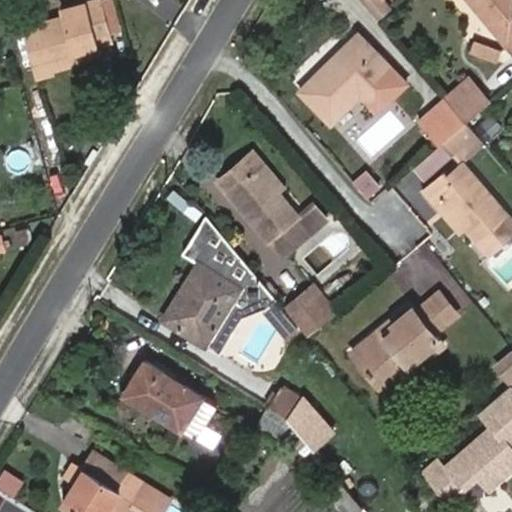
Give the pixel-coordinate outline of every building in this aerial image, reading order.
[(363,0),(378,16),(391,4),(387,0),(363,0)] [(511,0),(475,0),(511,45),(511,0)] [(105,39),(113,37),(105,1),(96,3),(105,39)] [(79,2),(53,9),(54,15),(81,7),(79,2)] [(91,43),(105,39),(96,3),(81,7),(54,15),(56,22),(18,33),(29,76),(48,71),(70,65),(69,57),(93,51),(91,43)] [(399,71),(360,32),(302,89),(334,123),(357,100),(379,79),(385,86),(399,71)] [(504,46),(476,38),(473,52),(499,60),(504,46)] [(93,51),(107,47),(105,39),(91,43),(93,51)] [(70,65),(95,59),(93,51),(69,57),(70,65)] [(50,76),(72,70),(70,65),(48,71),(50,76)] [(31,83),(50,79),(50,76),(48,71),(29,76),(31,83)] [(468,121),(493,101),(471,76),(447,97),(468,121)] [(357,100),(372,115),(393,94),(385,86),(379,79),(357,100)] [(447,97),(420,118),(441,144),(445,140),(468,121),(447,97)] [(459,157),(483,137),(468,121),(445,140),(454,151),(459,157)] [(454,151),(445,140),(441,144),(419,162),(428,173),(454,151)] [(288,184),(258,147),(223,177),(283,253),(330,217),(318,203),(302,213),(282,189),(288,184)] [(437,174),(421,187),(419,198),(454,240),(469,230),(490,256),(501,246),(511,236),(511,214),(463,159),(441,178),(437,174)] [(373,200),(385,191),(369,172),(357,181),(373,200)] [(302,325),(285,303),(210,210),(184,254),(200,263),(189,282),(195,286),(173,323),(221,354),(248,311),(271,306),(293,332),(302,325)] [(324,270),(352,244),(337,228),(309,253),(324,270)] [(511,236),(501,246),(504,250),(511,243),(511,236)] [(334,314),(339,310),(315,280),(309,284),(334,314)] [(166,319),(173,323),(195,286),(189,282),(166,319)] [(310,334),(334,314),(309,284),(285,303),(302,325),(310,334)] [(386,337),(380,329),(352,352),(370,374),(381,365),(392,379),(407,367),(411,372),(442,348),(432,335),(455,316),(437,294),(416,313),(413,313),(411,309),(397,320),(395,330),(386,337)] [(411,309),(407,306),(380,329),(386,337),(395,330),(397,320),(411,309)] [(511,377),(511,352),(499,363),(511,377)] [(205,395),(146,358),(125,393),(183,430),(205,395)] [(370,374),(387,393),(411,372),(407,367),(392,379),(381,365),(370,374)] [(511,382),(511,381),(481,405),(493,421),(446,460),(463,480),(464,482),(478,470),(485,465),(495,478),(511,464),(511,382)] [(308,396),(286,382),(272,405),(294,419),(308,396)] [(183,430),(198,440),(220,405),(205,395),(183,430)] [(319,448),(339,431),(310,395),(308,396),(294,419),(319,448)] [(261,422),(283,436),(294,419),(272,405),(261,422)] [(85,469),(76,482),(64,501),(80,511),(106,511),(119,492),(133,501),(144,482),(96,451),(85,469)] [(445,494),(463,480),(446,460),(429,475),(445,494)] [(75,462),(66,475),(76,482),(85,469),(75,462)] [(478,470),(489,484),(495,478),(485,465),(478,470)] [(347,511),(360,511),(368,506),(336,468),(322,479),(347,511)] [(106,511),(126,511),(133,501),(119,492),(106,511)]
